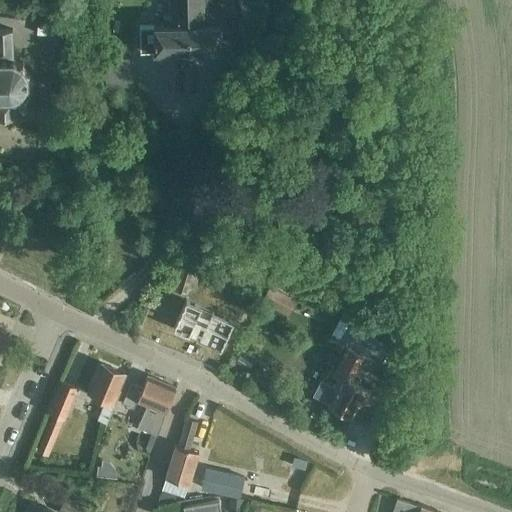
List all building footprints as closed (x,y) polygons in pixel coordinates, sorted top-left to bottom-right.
[(166,24),(141,25),(142,50),(223,48),(222,22),(231,22),(229,0),(171,0),(172,16),(165,16),(166,24)] [(248,0),(238,0),(244,19),(244,24),(252,21),(252,16),(254,16),(248,0)] [(55,32),(54,17),(30,18),(31,34),(55,32)] [(0,118),(16,118),(16,110),(20,109),(20,104),(22,104),(22,93),(24,93),(25,94),(27,92),(25,91),(28,84),(30,85),(31,82),(29,81),(29,74),(31,73),(30,70),(28,71),(24,64),(25,62),(23,61),(22,62),(16,59),(17,57),(15,56),(13,28),(0,29),(0,118)] [(184,260),(176,289),(188,293),(197,264),(184,260)] [(263,301),(282,311),(289,298),(269,288),(263,301)] [(185,298),(172,328),(220,350),(234,320),(185,298)] [(348,323),(341,337),(364,349),(378,356),(380,357),(381,356),(387,343),(386,342),(372,335),(348,323)] [(338,388),(330,403),(352,415),(353,416),(353,415),(366,422),(382,391),(374,386),(370,384),(368,389),(352,380),(365,356),(349,348),(348,347),(337,368),(335,372),(333,375),(336,377),(337,377),(333,385),(338,388)] [(126,372),(103,362),(90,392),(107,400),(99,418),(108,421),(122,389),(119,387),(126,372)] [(132,382),(124,401),(136,406),(138,400),(148,404),(139,425),(152,430),(144,447),(150,450),(158,433),(165,417),(164,416),(177,386),(149,374),(143,386),(132,382)] [(62,381),(49,411),(52,413),(37,449),(49,454),(77,387),(62,381)] [(160,495),(158,502),(175,499),(176,493),(180,495),(185,493),(188,484),(199,451),(189,448),(198,421),(186,418),(178,445),(175,444),(165,476),(166,477),(160,495)] [(295,457),(292,465),(305,468),(307,460),(295,457)] [(109,464),(101,461),(100,467),(97,466),(96,477),(116,479),(115,471),(109,464)] [(207,468),(203,487),(239,495),(244,476),(207,468)] [(440,511),(397,497),(391,511),(440,511)] [(91,511),(92,510),(66,499),(61,511),(63,511),(91,511)] [(239,511),(240,500),(229,499),(229,511),(239,511)] [(183,511),(220,511),(219,500),(183,506),(183,511)] [(52,511),(30,502),(26,511),(52,511)]
